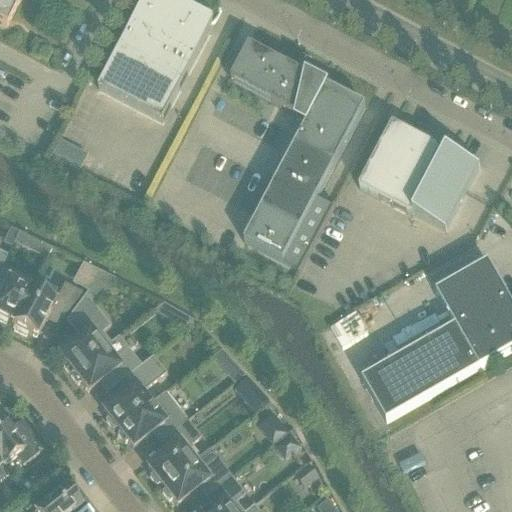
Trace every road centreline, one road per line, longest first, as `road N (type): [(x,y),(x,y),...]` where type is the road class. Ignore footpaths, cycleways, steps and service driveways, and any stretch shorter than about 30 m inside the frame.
road 1 (unclassified): [(249,0),(511,139)]
road 2 (secondary): [(511,91),(337,0)]
road 3 (residential): [(0,365),(30,385),(129,511)]
road 4 (unknown): [(112,0),(63,92),(44,95),(0,71)]
road 5 (unknown): [(498,399),(434,453),(454,511)]
